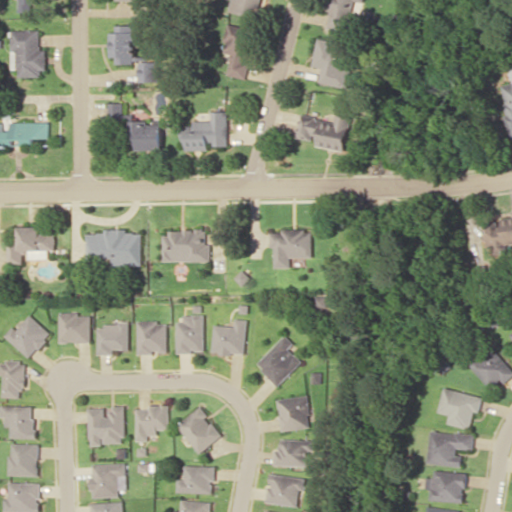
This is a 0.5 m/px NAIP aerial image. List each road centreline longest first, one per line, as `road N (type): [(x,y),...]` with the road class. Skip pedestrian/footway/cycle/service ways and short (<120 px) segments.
road 1 (residential): [(0,190),(433,183),(511,174)]
road 2 (residential): [(67,511),(63,379),(200,379),(228,390),(253,429),(240,511)]
road 3 (residential): [(257,184),(300,0)]
road 4 (residential): [(83,187),(82,0)]
